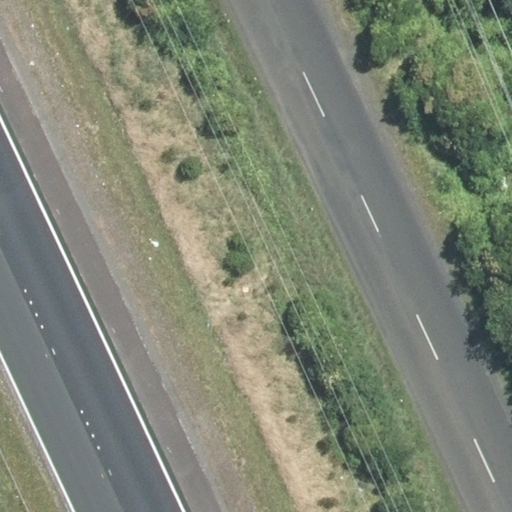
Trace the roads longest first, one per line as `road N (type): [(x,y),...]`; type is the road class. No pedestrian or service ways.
road 1 (unclassified): [(511,375),(336,0)]
road 2 (motorway): [(0,242),(125,511)]
